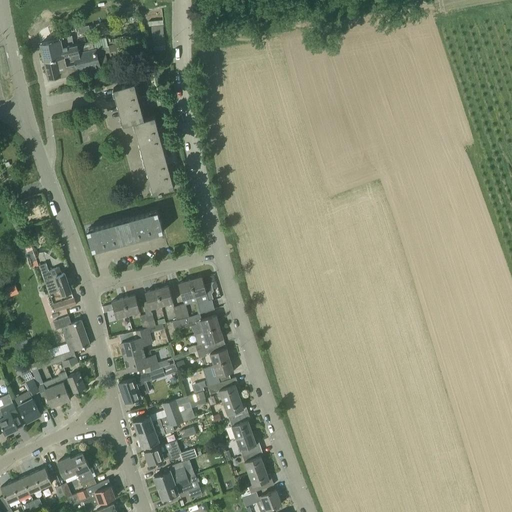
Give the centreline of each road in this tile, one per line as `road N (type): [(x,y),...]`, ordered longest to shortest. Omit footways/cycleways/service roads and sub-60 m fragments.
road 1 (residential): [(308,511),(220,254)]
road 2 (residential): [(220,254),(189,125),(184,0)]
road 3 (residential): [(86,289),(220,254)]
road 4 (unclassified): [(66,228),(24,114)]
